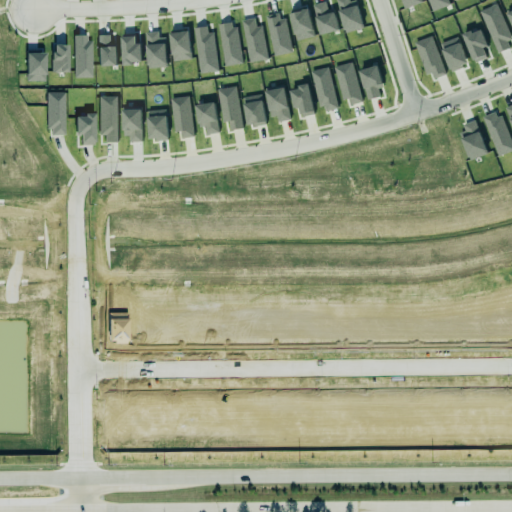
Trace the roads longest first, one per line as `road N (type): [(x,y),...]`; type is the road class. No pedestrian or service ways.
road 1 (residential): [(511,73),(373,126),(209,163),(95,173),(74,187),(82,476)]
road 2 (residential): [(511,363),(77,367)]
road 3 (secondary): [(83,509),(511,505)]
road 4 (secondary): [(511,473),(147,476)]
road 5 (residential): [(36,11),(196,0)]
